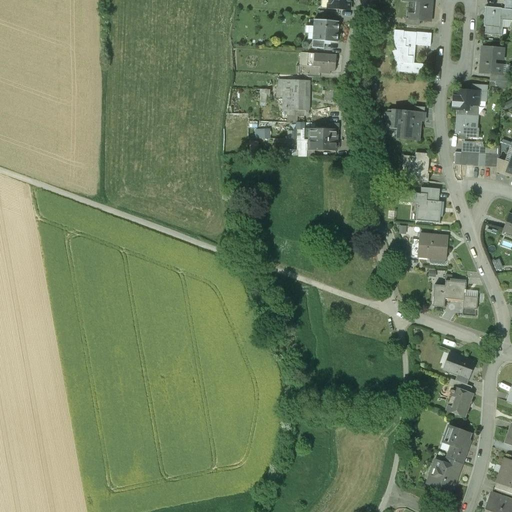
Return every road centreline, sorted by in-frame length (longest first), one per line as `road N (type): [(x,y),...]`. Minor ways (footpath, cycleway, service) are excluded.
road 1 (residential): [(498,346),(396,310),(347,107),(365,0)]
road 2 (track): [(0,172),(396,310)]
road 3 (residential): [(466,511),(498,346)]
road 4 (residential): [(498,346),(499,308),(467,225)]
